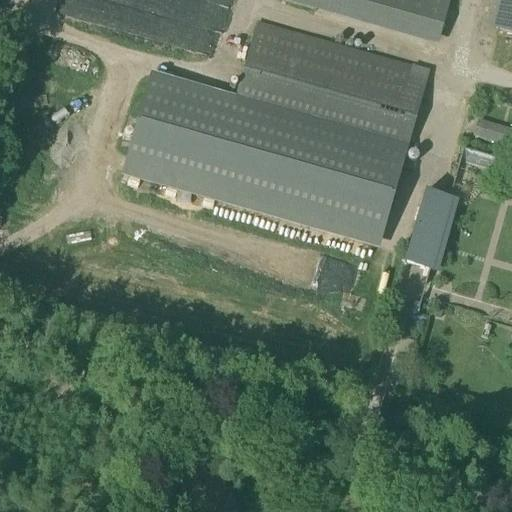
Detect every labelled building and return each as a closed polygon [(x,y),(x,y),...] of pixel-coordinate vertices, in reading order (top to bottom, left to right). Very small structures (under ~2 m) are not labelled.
[(314,0),(439,35),(449,0),(314,0)] [(490,29),(511,35),(511,6),(497,2),(490,29)] [(229,122),(400,171),(428,75),(256,26),(229,122)] [(91,98),(105,101),(108,91),(94,87),(91,98)] [(400,171),(229,122),(144,98),(127,157),(384,230),(400,171)] [(511,135),(476,125),(471,142),(507,153),(511,135)] [(492,174),(496,161),(462,152),(459,164),(492,174)] [(402,164),(400,171),(412,174),(414,167),(402,164)] [(485,212),(495,186),(473,178),(463,203),(485,212)] [(423,196),(403,266),(428,273),(448,203),(423,196)] [(171,470),(194,511),(229,511),(213,482),(217,480),(201,453),(171,470)]
